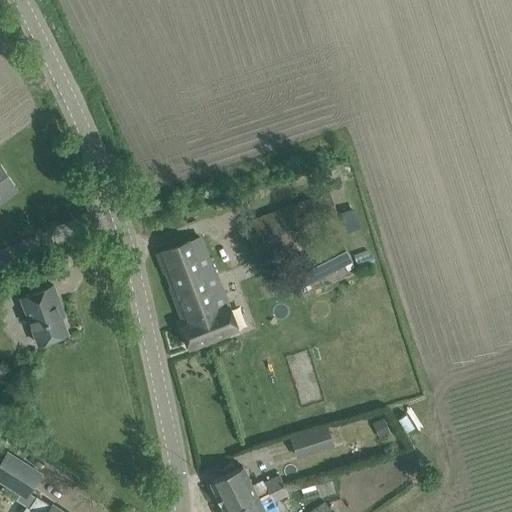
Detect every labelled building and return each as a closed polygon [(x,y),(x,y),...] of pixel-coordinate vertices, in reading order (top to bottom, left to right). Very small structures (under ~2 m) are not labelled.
[(0,200),(18,189),(0,161),(0,200)] [(292,204),(245,222),(253,243),(300,226),(338,211),(329,190),(292,204)] [(157,253),(184,323),(180,324),(189,347),(238,329),(202,236),(157,253)] [(288,266),(298,284),(349,256),(340,238),(288,266)] [(58,307),(62,306),(54,284),(20,297),(37,344),(67,333),(58,307)] [(292,438),(298,458),(335,447),(328,426),(292,438)] [(0,463),(0,479),(26,497),(41,473),(8,452),(0,463)] [(228,472),(210,481),(225,511),(257,496),(251,484),(242,465),(228,472)] [(330,471),(299,480),(301,486),(303,492),(317,488),(318,487),(334,483),(330,471)] [(279,474),(264,481),(269,490),(284,483),(279,474)] [(257,496),(225,511),(280,511),(276,502),(275,501),(289,494),(287,490),(284,484),(284,483),(269,490),(257,496)] [(52,505),(37,495),(25,511),(65,511),(53,504),(52,505)] [(310,511),(334,511),(326,501),(310,511)]
